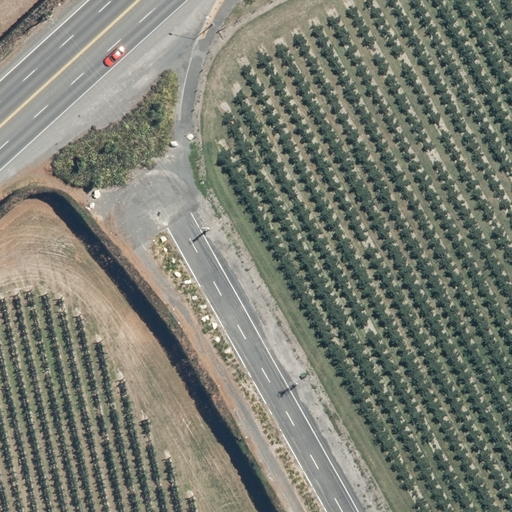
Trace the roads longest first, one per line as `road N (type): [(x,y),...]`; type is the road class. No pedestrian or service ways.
road 1 (unclassified): [(346,511),(181,218),(147,197)]
road 2 (secondary): [(0,125),(137,0)]
